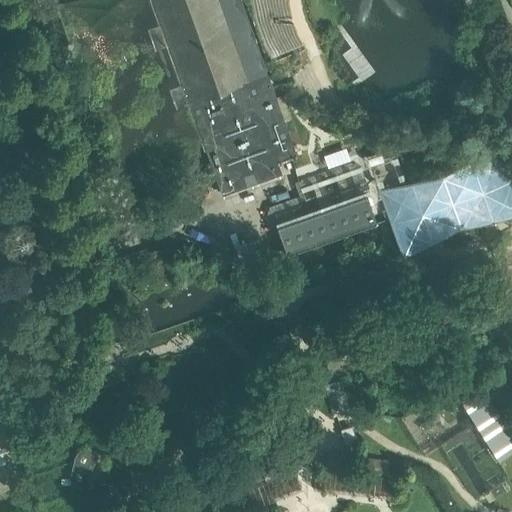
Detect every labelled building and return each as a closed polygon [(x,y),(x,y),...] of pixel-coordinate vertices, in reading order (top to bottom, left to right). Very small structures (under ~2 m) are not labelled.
[(152,0),(154,3),(159,19),(188,100),(203,141),(209,157),(214,170),(219,187),(221,192),(281,171),(277,161),(290,156),(296,154),(276,97),(270,81),(241,0),(152,0)] [(185,126),(119,150),(131,185),(136,184),(159,175),(200,161),(203,159),(206,159),(209,157),(203,141),(197,143),(191,145),(185,126)] [(489,218),(511,207),(511,188),(510,182),(508,175),(500,147),(443,172),(408,183),(381,191),(385,201),(404,246),(433,238),(434,238),(438,236),(444,235),(463,229),(480,222),(484,220),(489,218)] [(343,149),(327,154),(330,162),(345,156),(343,149)] [(277,227),(284,247),(287,255),(300,251),(377,223),(376,220),(369,201),(368,197),(367,195),(277,227)] [(233,256),(231,277),(250,279),(252,258),(233,256)] [(25,266),(17,268),(25,290),(32,288),(28,277),(25,266)] [(17,268),(6,272),(9,283),(13,294),(25,290),(17,268)] [(326,361),(329,368),(342,361),(333,335),(318,337),(320,342),(326,361)] [(327,381),(325,382),(334,414),(336,413),(350,410),(342,377),(327,381)] [(511,435),(483,389),(469,397),(467,394),(460,398),(475,421),(498,459),(511,450),(511,435)] [(352,425),(341,428),(346,443),(356,439),(352,425)] [(71,469),(71,486),(86,486),(87,471),(89,464),(95,451),(81,444),(74,459),(71,469)] [(326,464),(346,466),(347,455),(343,455),(327,453),(326,464)] [(279,458),(261,465),(265,476),(265,477),(284,470),(284,469),(279,458)] [(368,458),(367,468),(387,471),(388,460),(368,458)] [(222,480),(226,491),(246,483),(242,472),(222,480)] [(191,503),(184,511),(200,511),(201,511),(200,510),(191,503)]
